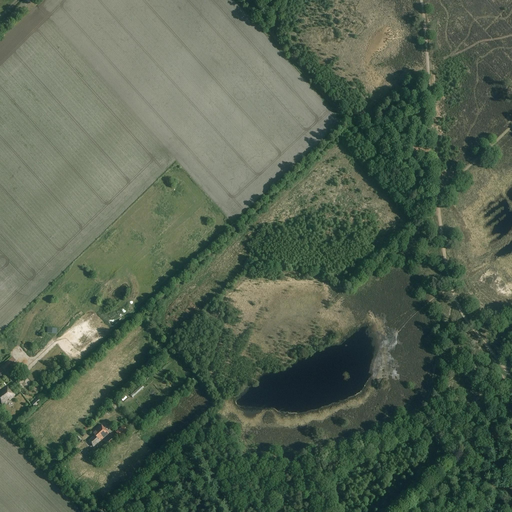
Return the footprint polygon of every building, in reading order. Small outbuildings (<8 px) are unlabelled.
[(6,372),(13,366),(9,361),(2,367),(6,372)] [(8,399),(13,395),(7,386),(0,391),(0,402),(1,405),(5,402),(4,400),(7,398),(8,399)] [(141,387),(131,397),(133,399),(143,389),(141,387)] [(35,408),(41,402),(38,399),(32,405),(35,408)] [(98,441),(107,433),(99,424),(90,432),(93,436),(88,440),(89,441),(89,442),(93,446),(97,443),(96,443),(98,441)] [(121,438),(128,431),(123,426),(116,433),(121,438)] [(109,448),(115,443),(109,436),(104,441),(109,448)]
